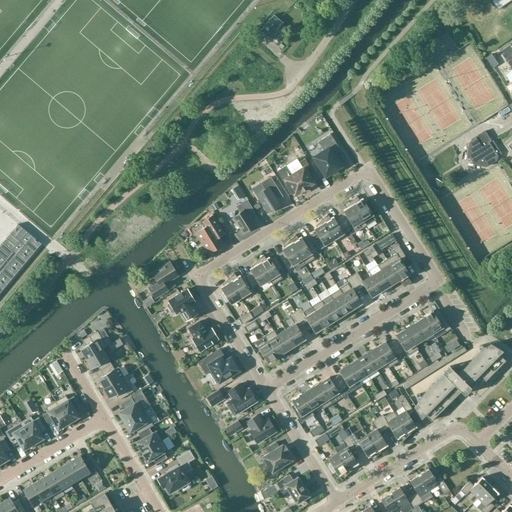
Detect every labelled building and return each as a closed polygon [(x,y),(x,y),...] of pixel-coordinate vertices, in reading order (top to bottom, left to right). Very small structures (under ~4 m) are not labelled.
[(284,25),(275,18),(263,33),(271,39),(284,25)] [(437,50),(456,41),(450,28),(431,37),(437,50)] [(511,42),(511,43),(511,44),(500,52),(511,69),(511,42)] [(511,100),(499,107),(503,115),(511,109),(511,100)] [(498,157),(502,154),(494,141),(492,141),(485,131),(475,137),(476,139),(471,142),(468,154),(475,164),(487,167),(497,160),(498,157)] [(330,134),(318,142),(324,151),(313,157),(325,176),(331,172),(332,174),(340,169),(339,167),(340,166),(331,152),(339,147),(330,134)] [(314,174),(305,158),(299,162),(303,168),(285,179),(288,184),(285,186),(290,194),(293,192),(294,195),(300,191),(301,192),(308,188),(307,187),(313,183),(309,177),(314,174)] [(271,191),(277,187),(270,177),(260,183),(265,190),(256,195),(267,213),(269,212),(271,212),(274,210),(275,208),(280,205),(271,191)] [(239,189),(231,194),(237,203),(245,198),(239,189)] [(356,196),(351,201),(366,226),(375,220),(371,213),(376,209),(369,199),(364,202),(362,199),(359,200),(356,196)] [(233,217),(243,233),(255,226),(248,215),(253,212),(246,201),(237,206),(241,212),(233,217)] [(366,226),(351,201),(345,207),(346,209),(343,211),(345,214),(340,217),(347,228),(352,224),(356,231),(366,226)] [(327,214),(322,220),(334,239),(343,233),(342,231),(347,228),(340,217),(335,220),(333,217),(330,219),(327,214)] [(224,234),(213,215),(202,222),(205,227),(196,233),(208,253),(204,255),(204,256),(223,244),(218,237),(224,234)] [(334,239),(322,220),(316,226),(317,227),(314,229),(316,232),(311,235),(320,250),(325,246),(324,244),(334,239)] [(18,225),(13,230),(0,245),(0,293),(41,244),(18,225)] [(289,240),(301,259),(305,264),(314,258),(312,255),(317,251),(308,237),(303,241),(301,237),(298,239),(295,234),(289,240)] [(301,259),(289,240),(284,246),(285,247),(282,249),(284,252),(279,256),(288,270),(293,266),(292,265),(301,259)] [(395,254),(386,259),(400,280),(409,274),(400,260),(405,257),(399,246),(393,250),(395,254)] [(257,260),(269,279),(273,284),(282,278),(277,271),(283,268),(276,257),(271,261),(269,257),(266,259),(263,254),(257,260)] [(400,280),(386,259),(377,265),(380,270),(390,285),(399,280),(400,280)] [(269,279),(257,260),(252,266),(253,268),(250,269),(252,273),(247,276),(253,287),(259,283),(260,285),(269,279)] [(151,292),(155,298),(168,290),(164,285),(178,276),(170,262),(152,273),(160,287),(151,292)] [(314,273),(325,267),(323,262),(312,268),(314,273)] [(335,273),(338,271),(340,276),(347,272),(342,263),(332,268),(335,273)] [(390,285),(380,270),(371,276),(381,291),(390,285)] [(234,273),(228,279),(240,298),(249,292),(248,290),(253,287),(247,276),(242,279),(239,276),(237,278),(234,273)] [(357,273),(351,276),(358,287),(363,284),(371,297),(381,291),(371,276),(362,281),(357,273)] [(358,287),(351,276),(346,280),(347,283),(339,288),(352,309),(361,303),(353,290),(358,287)] [(344,278),(336,283),(339,288),(347,283),(346,280),(344,278)] [(240,298),(228,279),(222,284),(223,286),(221,288),(224,292),(220,294),(225,302),(225,301),(228,300),(231,304),(240,298)] [(171,312),(173,313),(175,312),(176,314),(180,312),(186,321),(197,313),(191,304),(195,302),(187,289),(168,301),(169,303),(168,304),(167,306),(171,312)] [(339,289),(330,295),(341,312),(342,315),(352,309),(339,289)] [(288,294),(280,299),(283,305),(291,300),(288,294)] [(341,312),(330,295),(321,301),(328,312),(333,321),(342,315),(341,312)] [(317,296),(309,301),(312,306),(320,301),(317,296)] [(312,306),(315,311),(315,312),(324,326),(333,321),(328,312),(321,301),(320,301),(312,306)] [(300,308),(295,312),(301,322),(307,319),(315,332),(324,326),(315,312),(315,311),(306,317),(300,308)] [(432,311),(423,317),(433,333),(436,338),(450,328),(440,313),(435,316),(432,311)] [(253,318),(249,312),(238,319),(242,324),(253,318)] [(301,322),(295,312),(289,315),(295,324),(286,330),(295,345),(305,339),(296,326),(301,322)] [(433,333),(423,317),(422,317),(423,318),(414,323),(423,338),(433,333)] [(258,326),(254,320),(244,327),(247,333),(258,326)] [(194,338),(192,339),(193,341),(192,342),(191,344),(195,350),(197,351),(198,350),(200,352),(217,341),(216,340),(218,339),(211,328),(209,330),(209,328),(205,331),(200,321),(188,329),(194,338)] [(423,339),(423,338),(414,323),(405,329),(417,349),(426,343),(423,339)] [(103,329),(98,332),(102,338),(107,335),(103,329)] [(417,349),(405,329),(395,335),(398,339),(393,343),(400,353),(405,350),(408,355),(417,349)] [(264,336),(267,341),(277,357),(278,357),(277,356),(286,350),(277,335),(273,330),(264,336)] [(295,345),(286,330),(277,335),(286,350),(295,345)] [(106,347),(97,331),(82,340),(86,346),(80,349),(86,359),(102,349),(106,347)] [(451,340),(445,345),(453,355),(467,345),(464,341),(455,347),(451,340)] [(277,357),(267,341),(258,347),(260,351),(257,353),(262,360),(265,358),(268,363),(277,357)] [(376,348),(385,363),(388,368),(398,362),(394,356),(400,353),(393,343),(388,346),(385,342),(376,348)] [(470,387),(474,392),(505,360),(498,353),(500,351),(500,352),(500,351),(490,344),(489,345),(490,345),(459,376),(449,366),(443,372),(446,375),(415,405),(415,406),(421,416),(422,416),(423,414),(431,421),(461,390),(464,393),(470,387)] [(385,363),(376,348),(367,353),(376,368),(385,363)] [(111,363),(102,349),(86,359),(92,368),(97,365),(100,370),(111,363)] [(198,362),(206,374),(212,370),(219,382),(226,377),(227,380),(234,375),(233,373),(238,370),(230,358),(227,361),(224,355),(221,357),(216,351),(198,362)] [(376,368),(367,353),(357,359),(367,374),(376,368)] [(367,374),(357,359),(348,365),(358,380),(367,374)] [(114,369),(111,363),(100,370),(103,375),(98,378),(104,388),(124,376),(118,366),(114,369)] [(361,385),(348,365),(339,371),(341,375),(336,378),(346,394),(361,385)] [(130,386),(124,376),(104,388),(110,398),(115,395),(118,400),(129,394),(126,388),(130,386)] [(329,377),(319,383),(332,403),(343,396),(345,400),(349,397),(346,394),(336,378),(331,381),(329,377)] [(332,403),(319,383),(310,389),(319,404),(323,409),(332,403)] [(239,384),(228,391),(232,399),(231,400),(239,412),(257,401),(249,389),(244,392),(239,384)] [(213,407),(225,399),(219,389),(206,397),(213,407)] [(319,404),(310,389),(301,394),(300,394),(310,410),(319,404)] [(310,410),(300,394),(291,400),(294,404),(291,406),(290,406),(295,414),(296,413),(298,412),(301,415),(310,410)] [(80,407),(74,396),(68,399),(66,395),(55,401),(68,423),(79,417),(75,410),(80,407)] [(118,412),(124,422),(144,410),(139,400),(134,403),(131,397),(120,404),(123,409),(118,412)] [(405,411),(396,416),(408,435),(414,430),(413,428),(416,426),(408,414),(413,410),(406,400),(400,403),(405,411)] [(68,423),(55,401),(45,407),(48,412),(42,415),(49,426),(54,422),(58,429),(68,423)] [(135,429),(138,434),(149,427),(149,428),(153,425),(144,410),(124,422),(130,432),(135,429)] [(383,415),(377,418),(384,429),(389,426),(397,438),(399,436),(402,441),(408,435),(396,416),(393,411),(384,417),(383,415)] [(258,414),(246,422),(251,430),(249,431),(257,443),(276,431),(268,419),(263,422),(258,414)] [(45,428),(38,417),(33,420),(30,416),(20,422),(33,444),(43,438),(39,431),(45,428)] [(384,429),(377,418),(371,422),(376,429),(367,435),(379,454),(385,448),(384,446),(386,445),(378,432),(384,429)] [(230,436),(243,428),(238,420),(225,428),(230,436)] [(33,444),(20,422),(10,428),(12,433),(7,436),(13,447),(19,443),(23,450),(33,444)] [(313,437),(323,430),(320,425),(309,431),(313,437)] [(152,433),(149,427),(138,434),(141,439),(136,442),(142,452),(162,440),(156,430),(152,433)] [(325,433),(314,440),(318,446),(329,439),(325,433)] [(373,459),(379,454),(367,435),(358,440),(353,433),(348,437),(354,447),(360,444),(367,456),(370,455),(373,459)] [(169,437),(163,441),(166,446),(172,443),(169,437)] [(342,440),(343,442),(334,448),(338,453),(350,472),(355,466),(354,465),(357,463),(349,451),(354,447),(348,437),(342,440)] [(10,449),(3,438),(0,439),(0,463),(8,459),(4,452),(10,449)] [(168,450),(162,440),(142,452),(148,462),(153,459),(156,464),(167,458),(164,452),(168,450)] [(276,442),(265,449),(269,454),(263,458),(269,467),(267,468),(271,475),(280,469),(279,467),(291,460),(286,452),(288,451),(285,446),(283,447),(282,446),(279,448),(276,442)] [(171,471),(158,478),(163,487),(165,486),(169,493),(180,486),(183,490),(190,486),(187,482),(189,481),(184,474),(192,469),(188,462),(194,458),(189,450),(177,457),(181,465),(178,467),(177,465),(170,469),(171,471)] [(344,478),(350,472),(338,453),(328,459),(331,463),(328,465),(327,465),(332,472),(333,472),(335,470),(338,475),(341,473),(344,478)] [(83,461),(80,456),(70,462),(80,478),(95,469),(88,458),(83,461)] [(70,462),(61,467),(70,483),(80,478),(70,462)] [(61,467),(52,473),(61,489),(70,483),(61,467)] [(428,469),(419,475),(429,491),(438,485),(443,494),(449,490),(440,476),(435,480),(428,469)] [(52,473),(42,478),(52,494),(61,489),(52,473)] [(297,477),(292,480),(289,475),(276,483),(280,489),(285,486),(296,504),(309,496),(297,477)] [(429,491),(419,475),(410,481),(416,491),(411,495),(418,505),(423,502),(420,497),(429,491)] [(469,491),(477,498),(490,485),(482,477),(473,486),(469,482),(460,491),(465,495),(469,491)] [(42,478),(33,484),(42,500),(52,494),(42,478)] [(42,500),(33,484),(23,490),(26,495),(21,498),(27,509),(42,500)] [(498,493),(490,485),(477,498),(481,502),(477,507),(481,511),(487,511),(494,506),(489,502),(498,493)] [(412,509),(418,505),(411,495),(406,498),(399,487),(390,493),(400,509),(409,504),(412,509)] [(115,511),(105,493),(89,502),(95,511),(115,511)] [(387,510),(383,511),(395,511),(400,509),(390,493),(380,499),(387,510)] [(12,503),(9,498),(3,502),(0,503),(5,511),(21,511),(24,511),(18,500),(12,503)]
